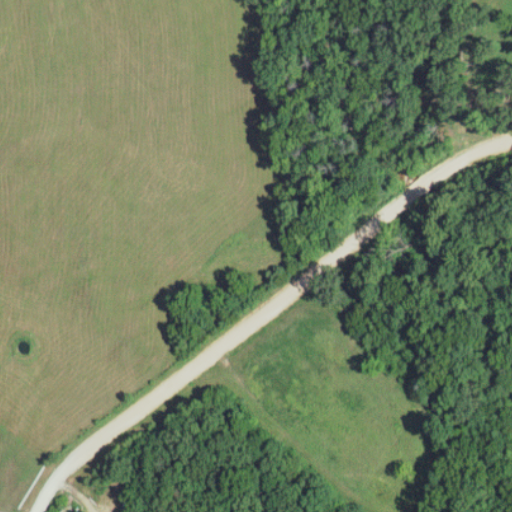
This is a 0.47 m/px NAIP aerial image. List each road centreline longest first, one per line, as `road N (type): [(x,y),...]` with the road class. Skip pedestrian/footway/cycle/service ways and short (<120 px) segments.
road 1 (residential): [(51,511),(71,477),(112,436),(361,238),(425,159),(462,146),(511,146)]
road 2 (residential): [(312,278),(443,480)]
